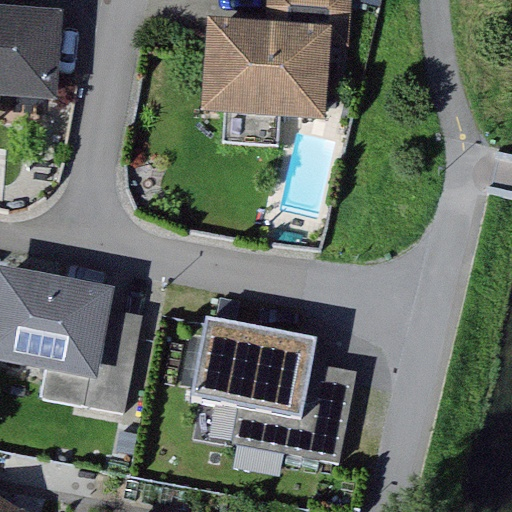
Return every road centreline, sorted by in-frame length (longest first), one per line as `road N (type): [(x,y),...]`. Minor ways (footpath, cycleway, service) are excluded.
road 1 (residential): [(439,320),(84,242)]
road 2 (residential): [(84,242),(126,0)]
road 3 (residential): [(387,511),(439,320)]
road 4 (residential): [(439,320),(465,164),(462,136)]
